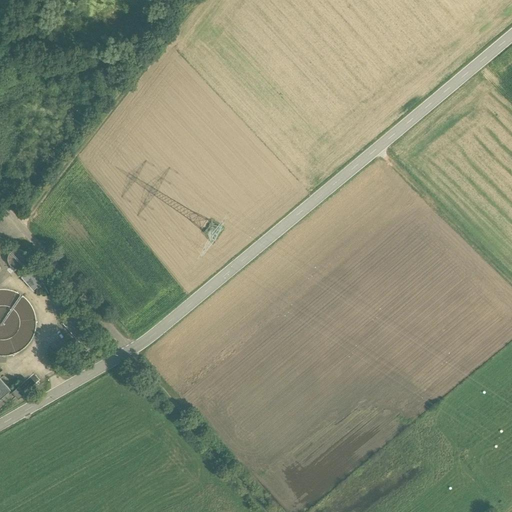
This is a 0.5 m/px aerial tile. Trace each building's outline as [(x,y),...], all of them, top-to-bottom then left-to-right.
[(26,263),(27,260),(26,256),(24,253),(21,251),(17,250),(13,251),(10,253),(8,256),(7,260),(8,263),(10,267),(13,269),(17,269),(21,269),(24,266),(26,263)] [(34,266),(21,278),(33,291),(46,280),(34,266)] [(75,314),(63,324),(86,351),(97,342),(83,326),(85,325),(75,314)] [(0,379),(0,400),(10,391),(0,379)] [(25,394),(18,387),(12,393),(18,400),(25,394)]
